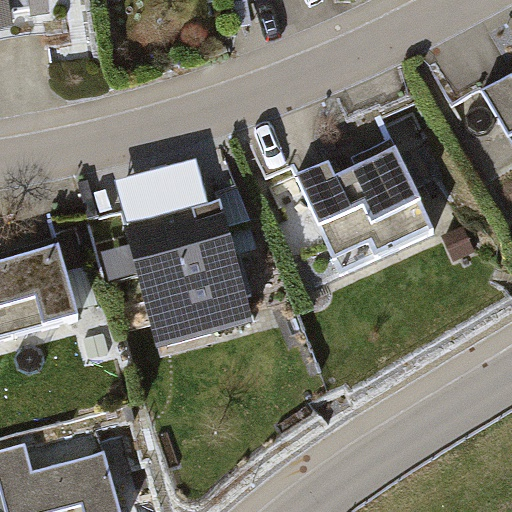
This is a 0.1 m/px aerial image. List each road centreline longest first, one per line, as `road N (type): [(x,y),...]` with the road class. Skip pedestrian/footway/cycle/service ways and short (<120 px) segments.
road 1 (residential): [(468,0),(293,84),(97,145),(0,163)]
road 2 (tertiary): [(511,367),(373,450),(292,511)]
